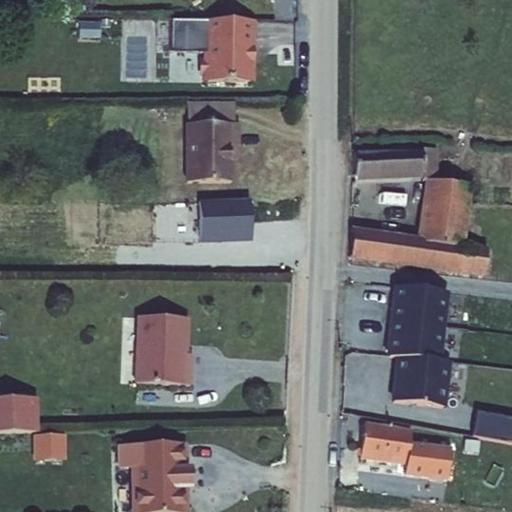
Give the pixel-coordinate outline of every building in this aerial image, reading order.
[(157,50),(169,50),(169,18),(157,18),(157,50)] [(252,52),(252,24),(172,22),(171,55),(209,56),(208,63),(204,63),(204,75),(208,75),(208,85),(251,86),(251,65),(255,65),(255,52),(252,52)] [(238,124),(238,104),(187,104),(187,123),(238,124)] [(230,146),(238,146),(238,124),(187,123),(186,181),(230,182),(230,146)] [(417,180),(422,180),(416,239),(459,243),(464,185),(437,182),(440,147),(427,146),(426,151),(359,152),(360,175),(417,175),(417,180)] [(416,239),(348,233),(346,264),(413,269),(416,239)] [(488,276),(491,245),(459,243),(416,239),(413,269),(488,276)] [(441,292),(392,286),(389,321),(437,327),(441,292)] [(187,359),(189,320),(141,318),(137,387),(191,390),(192,360),(187,359)] [(437,327),(389,321),(384,356),(394,357),(434,362),(438,328),(437,327)] [(434,362),(394,357),(388,401),(438,408),(443,363),(434,362)] [(0,433),(36,433),(35,399),(0,399),(0,433)] [(511,447),(511,421),(471,414),(466,439),(511,447)] [(360,460),(406,466),(405,476),(447,482),(451,449),(409,444),(411,432),(364,427),(360,460)] [(63,436),(33,436),(33,460),(63,459),(63,436)] [(184,471),(183,445),(118,446),(118,469),(131,468),(131,511),(184,511),(184,489),(188,489),(188,471),(184,471)] [(407,511),(344,500),(341,511),(407,511)]
